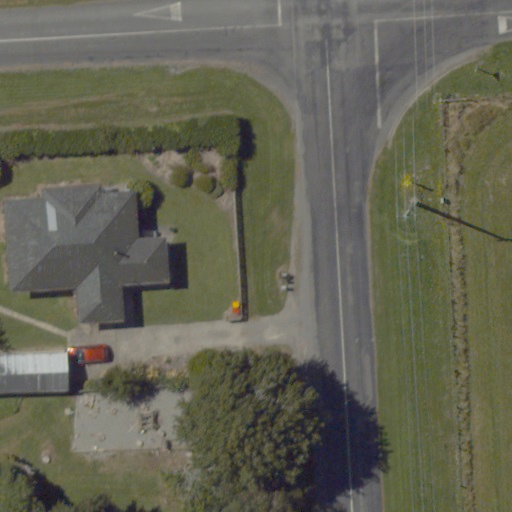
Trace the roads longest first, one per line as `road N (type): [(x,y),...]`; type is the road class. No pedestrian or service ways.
road 1 (tertiary): [(353,511),(327,24)]
road 2 (unclassified): [(0,43),(327,24)]
road 3 (residential): [(327,24),(511,13)]
